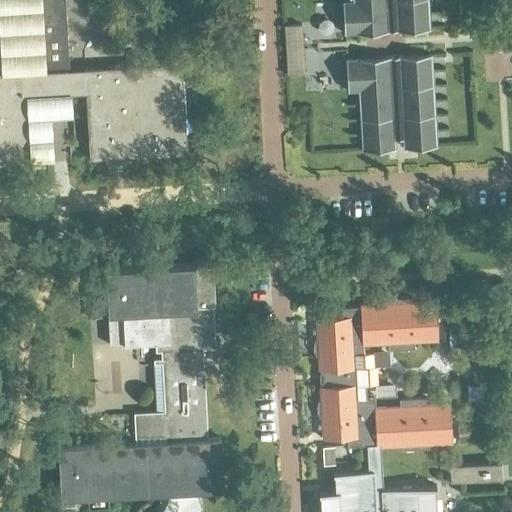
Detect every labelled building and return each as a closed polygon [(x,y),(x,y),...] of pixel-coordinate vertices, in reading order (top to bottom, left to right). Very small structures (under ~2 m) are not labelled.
[(3,71),(0,14),(0,163),(33,162),(29,95),(58,93),(58,95),(72,95),(70,70),(67,70),(65,26),(68,26),(66,2),(63,2),(63,0),(42,0),(47,69),(3,71)] [(353,0),(354,1),(343,1),(345,34),(390,31),(389,22),(396,21),(397,30),(431,28),(430,14),(429,0),(353,0)] [(286,26),(287,50),(304,49),(302,25),(286,26)] [(287,50),(288,73),(305,72),(304,49),(287,50)] [(391,56),(346,59),(348,91),(359,90),(363,147),(363,150),(388,148),(397,148),(396,138),(404,138),(404,147),(418,146),(438,145),(433,68),(433,53),(399,55),(399,65),(392,65),(391,56)] [(91,158),(189,152),(183,61),(85,67),(85,68),(92,67),(97,157),(91,157),(91,158)] [(108,266),(110,311),(111,344),(157,341),(157,349),(163,349),(163,357),(154,358),(157,410),(135,412),(136,441),(59,445),(61,497),(165,492),(162,495),(160,497),(159,500),(158,502),(157,506),(168,511),(203,511),(204,509),(204,506),(203,503),(202,500),(200,496),(198,493),(196,491),(224,489),(222,437),(209,437),(206,367),(203,367),(202,347),(218,346),(216,304),(217,304),(216,263),(197,264),(197,261),(108,266)] [(319,411),(321,416),(323,416),(324,437),(355,436),(356,444),(369,444),(371,469),(382,468),(381,445),(404,444),(404,449),(430,447),(430,442),(454,441),(451,402),(428,403),(427,396),(401,398),(401,405),(377,406),(376,397),(368,397),(367,384),(371,383),(370,366),(366,366),(365,343),(390,341),(390,349),(416,347),(416,340),(440,339),(437,299),(414,301),(413,296),(387,297),(387,302),(362,304),(362,305),(348,306),(348,315),(318,317),(319,338),(317,339),(315,344),(315,350),(318,355),(320,355),(321,369),(324,369),(325,385),(322,385),(322,399),(320,400),(319,405),(319,411)] [(460,441),(473,440),(472,424),(460,425),(460,441)] [(478,479),(503,478),(502,461),(477,462),(478,479)] [(452,480),(478,479),(477,462),(451,464),(452,480)] [(382,468),(371,469),(335,471),(335,473),(350,472),(351,490),(341,491),(342,511),(417,511),(416,487),(422,487),(422,485),(383,487),(382,468)]
